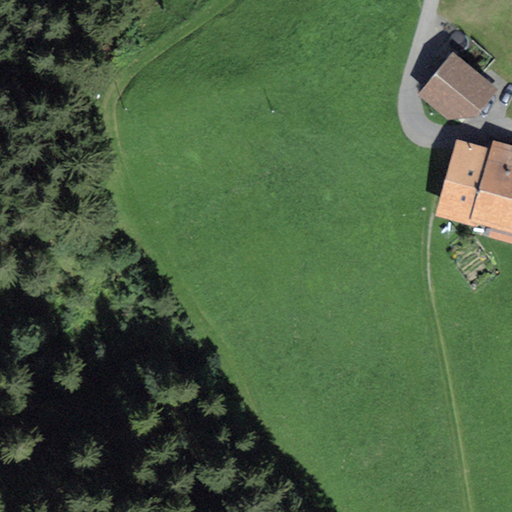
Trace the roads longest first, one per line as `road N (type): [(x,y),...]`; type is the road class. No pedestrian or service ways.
road 1 (track): [(484,511),(426,280),(443,150)]
road 2 (track): [(430,0),(407,110),(443,150)]
